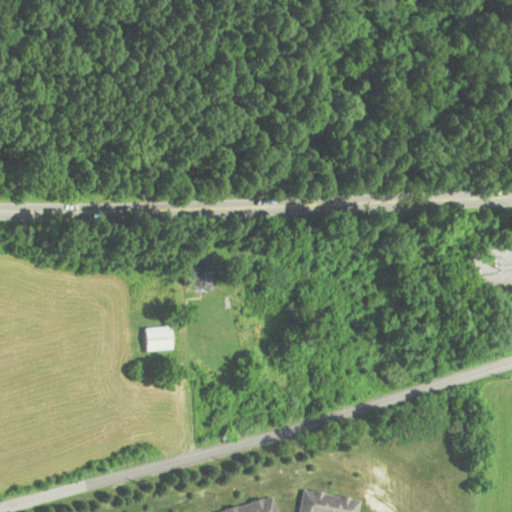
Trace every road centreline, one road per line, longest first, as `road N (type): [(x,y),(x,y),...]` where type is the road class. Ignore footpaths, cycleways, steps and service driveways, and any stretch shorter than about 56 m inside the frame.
road 1 (secondary): [(0,508),(511,365)]
road 2 (primary): [(511,198),(159,214),(0,212)]
